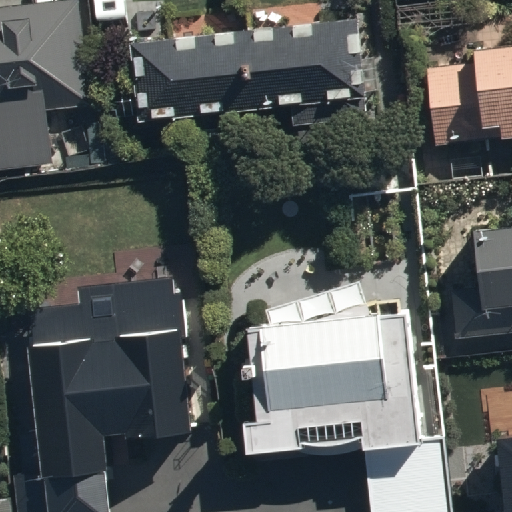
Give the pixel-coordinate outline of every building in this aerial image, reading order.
[(0,176),(53,172),(48,115),(91,111),(81,3),(0,10),(0,176)] [(140,115),(141,131),(295,116),(296,134),(370,127),(360,26),(315,30),(315,26),(297,28),(297,32),(276,34),(275,29),(258,31),(258,37),(238,39),(237,32),(217,34),(218,41),(198,43),(197,37),(180,38),(180,45),(133,50),(137,94),(130,95),(133,116),(140,115)] [(511,46),(475,49),(476,59),(427,63),(434,144),(485,139),(484,128),(502,127),(503,136),(511,135),(511,46)] [(511,226),(476,231),(481,282),(452,285),(457,336),(511,330),(511,226)] [(32,355),(45,476),(21,478),(24,511),(101,511),(98,482),(112,480),(108,445),(128,443),(129,453),(195,446),(184,344),(189,344),(184,300),(176,301),(174,283),(80,292),(82,307),(31,312),(36,355),(32,355)] [(305,454),(363,448),(369,511),(452,511),(445,439),(421,441),(409,324),(384,327),(383,315),(371,316),(371,320),(250,332),(254,372),(247,372),(249,395),(256,394),(259,432),(245,433),(249,466),(306,460),(305,454)] [(511,511),(511,438),(495,441),(503,511),(511,511)]
